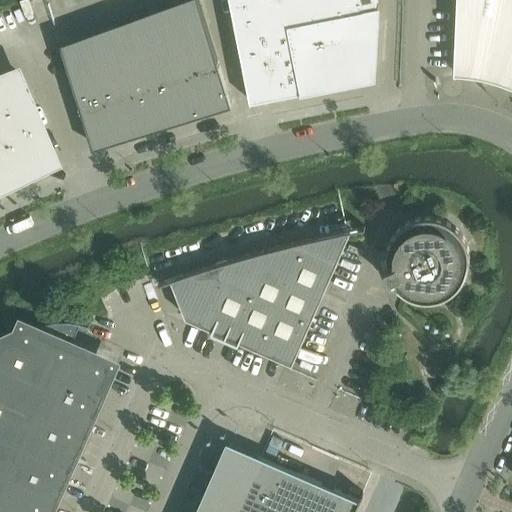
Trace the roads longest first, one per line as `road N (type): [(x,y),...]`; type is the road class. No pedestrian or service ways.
road 1 (unclassified): [(0,246),(179,177),(339,133),(443,117),(511,137)]
road 2 (unclassified): [(469,492),(214,385)]
road 3 (unclassified): [(214,385),(155,360),(92,511)]
road 4 (unclassified): [(160,511),(214,385)]
